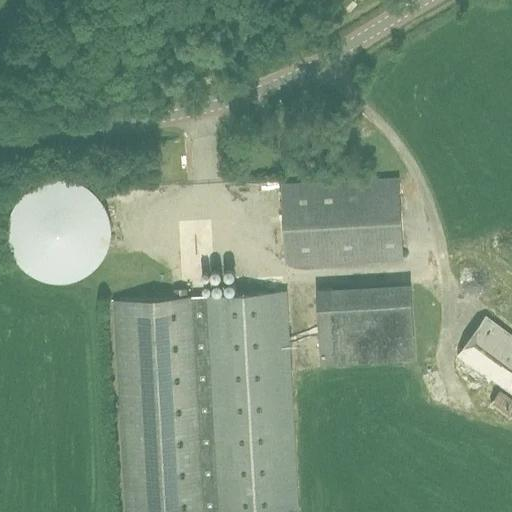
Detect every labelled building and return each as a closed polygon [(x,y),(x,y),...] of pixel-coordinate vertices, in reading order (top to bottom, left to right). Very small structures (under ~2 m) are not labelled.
[(287,264),(403,258),(399,177),(283,183),(287,264)] [(267,292),(267,284),(255,285),(255,293),(114,300),(124,511),(297,511),(286,291),(267,292)] [(333,300),(332,289),(317,289),(321,364),(415,359),(412,300),(359,303),(359,299),(333,300)] [(511,367),(475,367),(477,429),(511,429),(511,367)] [(446,393),(372,396),(374,422),(447,418),(446,393)]
